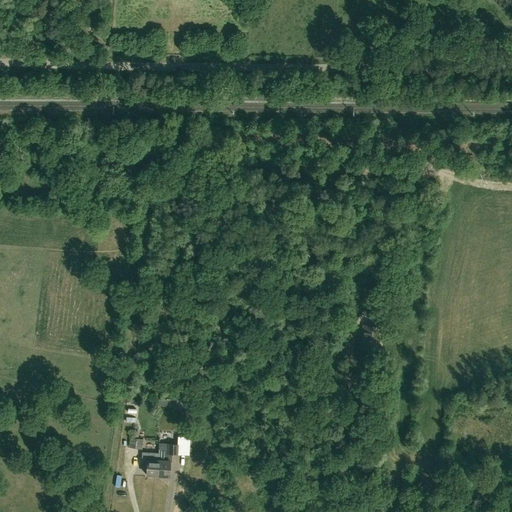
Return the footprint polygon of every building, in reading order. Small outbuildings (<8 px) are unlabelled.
[(388,258),(378,256),(378,252),(372,251),(371,256),(370,256),(365,275),(373,277),(376,266),(386,268),(388,258)] [(361,348),(377,349),(380,327),(376,327),(377,319),(370,314),(364,322),(364,325),(361,348)] [(142,449),(144,439),(137,438),(130,437),(128,447),(142,449)] [(179,454),(180,444),(166,443),(166,445),(166,454),(179,454)] [(155,467),(155,475),(169,476),(170,461),(171,454),(166,454),(166,445),(159,444),(158,454),(158,460),(158,467),(155,467)] [(146,475),(155,475),(155,467),(158,467),(158,460),(158,454),(143,453),(143,456),(142,464),(147,464),(146,475)] [(205,467),(205,490),(223,490),(223,467),(205,467)]
